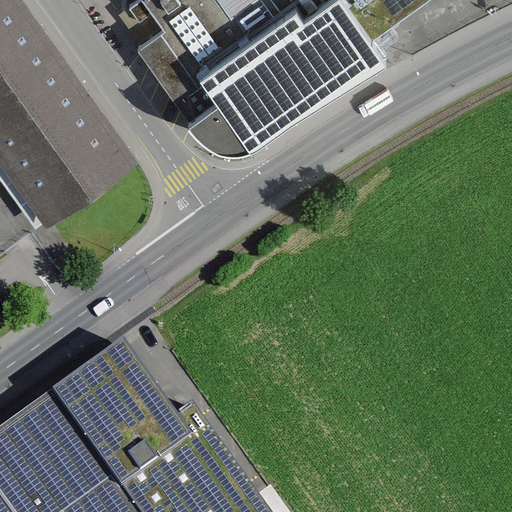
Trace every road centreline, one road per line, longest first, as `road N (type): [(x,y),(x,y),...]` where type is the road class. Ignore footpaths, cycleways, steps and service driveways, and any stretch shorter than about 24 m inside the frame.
road 1 (unclassified): [(511,39),(370,114),(212,220)]
road 2 (unknown): [(126,282),(273,511)]
road 3 (unclassified): [(212,220),(55,0)]
road 4 (unclassified): [(212,220),(0,372)]
